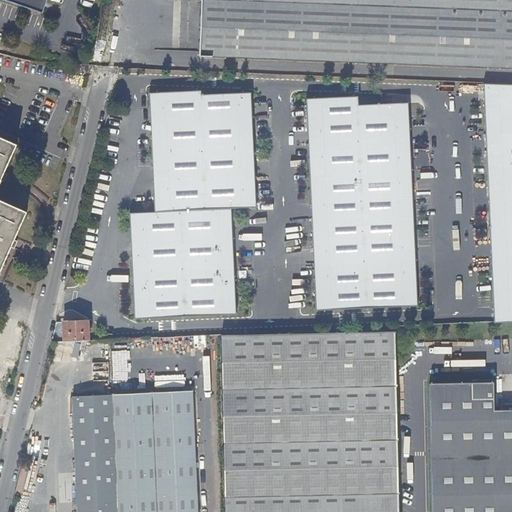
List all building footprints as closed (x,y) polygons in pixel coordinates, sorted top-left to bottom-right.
[(47,0),(3,0),(43,13),(47,0)] [(511,0),(199,0),(197,55),(511,67),(511,0)] [(511,325),(511,88),(481,89),(483,130),(493,326),(511,325)] [(131,216),(135,321),(173,320),(235,317),(231,212),(255,210),(251,95),(203,97),(203,93),(151,96),(155,215),(131,216)] [(357,101),(305,103),(306,138),(309,202),(314,314),(378,312),(417,310),(412,208),(407,108),(358,110),(357,101)] [(0,273),(26,214),(0,202),(0,182),(16,147),(0,140),(0,273)] [(20,337),(23,324),(5,319),(1,332),(20,337)] [(64,325),(64,344),(89,343),(89,325),(64,325)] [(396,511),(393,336),(371,336),(221,339),(225,511),(396,511)] [(427,387),(429,511),(511,511),(511,413),(492,414),(492,383),(470,384),(470,386),(427,387)] [(197,511),(192,393),(71,398),(77,511),(197,511)]
